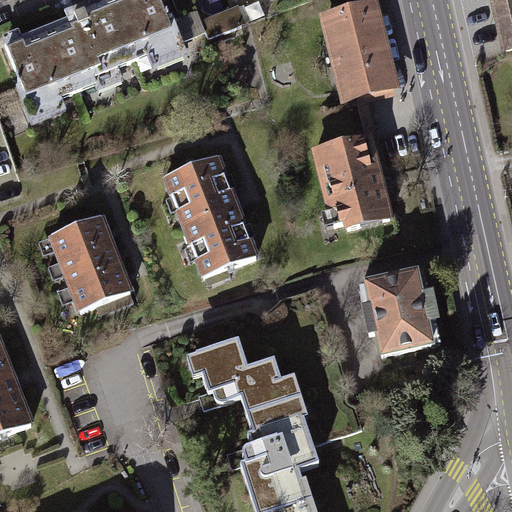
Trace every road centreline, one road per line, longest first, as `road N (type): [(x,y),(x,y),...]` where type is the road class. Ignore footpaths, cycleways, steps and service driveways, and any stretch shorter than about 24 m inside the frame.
road 1 (primary): [(430,0),(511,364)]
road 2 (residential): [(173,511),(124,360)]
